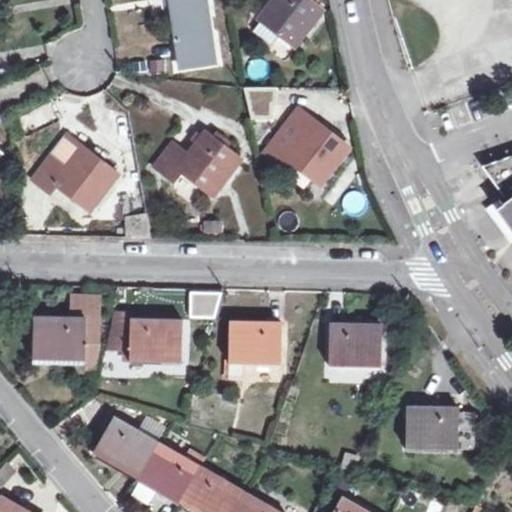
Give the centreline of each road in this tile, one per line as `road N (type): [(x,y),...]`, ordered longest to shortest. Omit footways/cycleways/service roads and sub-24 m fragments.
road 1 (residential): [(474,281),(0,263)]
road 2 (residential): [(352,0),(365,78),(408,159)]
road 3 (unknown): [(379,104),(468,58),(486,0)]
road 4 (residential): [(0,392),(101,511)]
road 5 (residential): [(408,159),(437,227),(474,281)]
